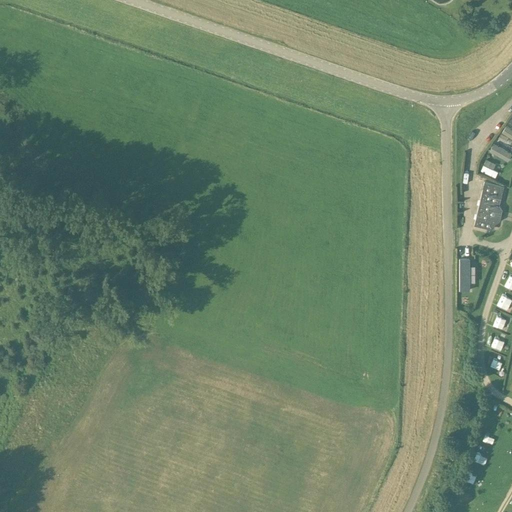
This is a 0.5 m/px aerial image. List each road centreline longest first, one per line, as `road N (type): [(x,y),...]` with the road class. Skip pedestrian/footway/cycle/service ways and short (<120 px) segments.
road 1 (unclassified): [(408,511),(434,444),(446,374),(444,102)]
road 2 (unclassified): [(130,0),(444,102)]
